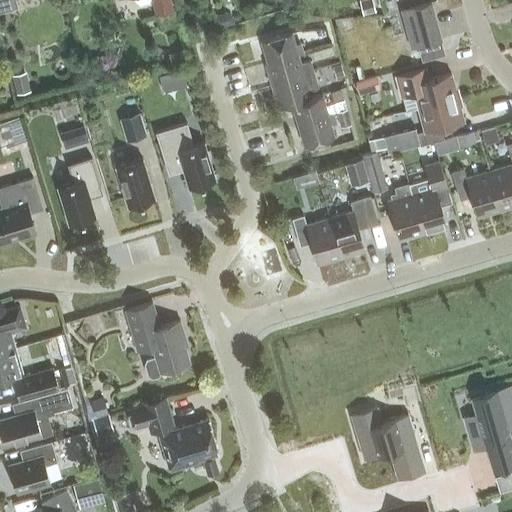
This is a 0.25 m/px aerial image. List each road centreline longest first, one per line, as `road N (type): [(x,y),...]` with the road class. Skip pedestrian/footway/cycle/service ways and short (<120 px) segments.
road 1 (residential): [(221,328),(511,243)]
road 2 (residential): [(203,278),(244,227),(250,198),(204,44)]
road 3 (residential): [(266,477),(333,451),(350,508),(447,484)]
road 4 (residential): [(0,282),(97,282),(170,267),(203,278)]
road 5 (residential): [(266,477),(221,328)]
